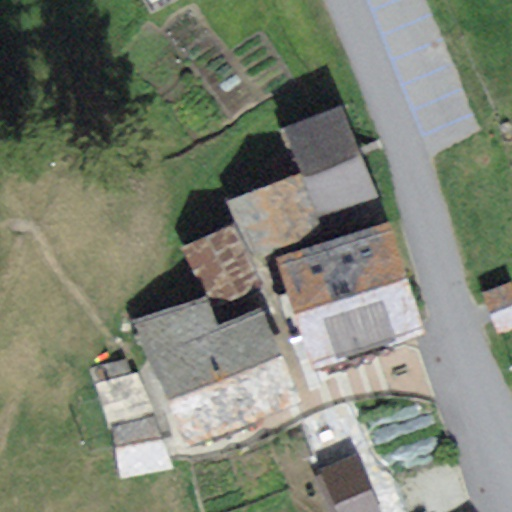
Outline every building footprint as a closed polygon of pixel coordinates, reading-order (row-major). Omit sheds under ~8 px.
[(173,0),(139,0),(148,15),(173,0)] [(379,202),(340,105),(284,128),(323,224),(379,202)] [(252,254),(318,231),(298,175),(233,198),(252,254)] [(388,222),(275,258),(311,370),(424,333),(388,222)] [(258,284),(230,226),(185,247),(213,305),(258,284)] [(216,324),(206,295),(131,322),(177,450),(297,407),(262,308),(216,324)] [(378,511),(355,454),(322,467),(340,511),(378,511)]
